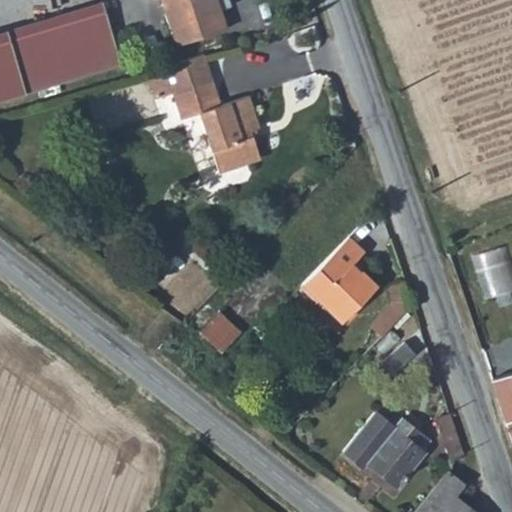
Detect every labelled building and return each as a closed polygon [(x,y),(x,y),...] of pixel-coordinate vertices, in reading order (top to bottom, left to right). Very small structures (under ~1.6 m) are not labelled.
[(217,0),(160,0),(175,43),(226,27),(217,0)] [(0,27),(0,98),(113,70),(96,3),(0,27)] [(256,150),(253,139),(249,128),(254,126),(258,125),(247,93),(219,102),(211,77),(170,90),(178,117),(197,111),(217,171),(251,160),(256,150)] [(249,128),(253,139),(257,137),(254,126),(249,128)] [(206,234),(195,245),(217,265),(228,254),(206,234)] [(363,254),(346,237),(298,287),(321,309),(324,307),(341,324),(377,287),(353,264),(363,254)] [(367,325),(378,336),(402,311),(391,300),(367,325)] [(212,310),(192,330),(215,353),(235,333),(212,310)] [(511,371),(491,379),(502,411),(511,439),(511,371)] [(362,467),(366,462),(396,486),(424,451),(419,446),(425,438),(399,416),(391,425),(375,411),(342,451),(362,467)] [(463,451),(454,425),(450,412),(436,416),(449,456),(463,451)] [(413,511),(469,511),(453,498),(464,484),(453,474),(449,470),(413,511)]
